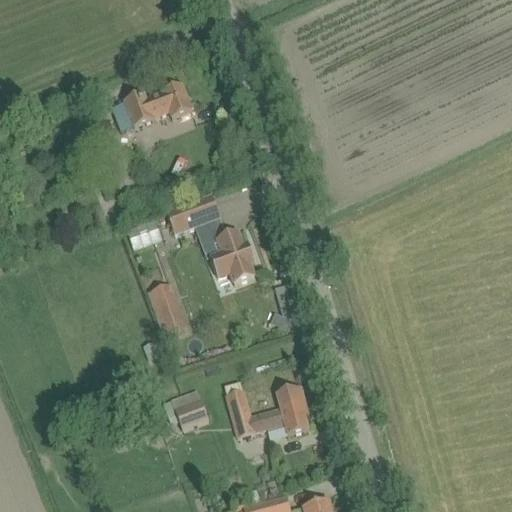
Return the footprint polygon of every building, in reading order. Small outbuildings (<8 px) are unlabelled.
[(125,106),(112,111),(121,136),(134,131),(154,124),(154,122),(170,116),(172,122),(192,115),(183,89),(163,96),(163,98),(147,104),(145,98),(125,105),(125,106)] [(98,150),(102,161),(98,163),(102,174),(107,173),(116,194),(135,187),(117,142),(98,150)] [(166,215),(175,240),(221,222),(212,198),(166,215)] [(218,244),(223,257),(211,262),(218,282),(231,277),(234,288),(255,281),(249,267),(253,265),(247,252),(244,253),(238,236),(227,240),(224,232),(211,237),(215,245),(218,244)] [(185,329),(171,288),(149,296),(163,336),(185,329)] [(154,347),(143,350),(148,365),(159,361),(154,347)] [(251,422),(244,395),(226,400),(238,442),(255,437),(255,436),(285,428),(288,440),(309,434),(302,408),(305,407),(301,391),(276,398),(281,413),(251,422)] [(166,415),(171,429),(179,426),(182,434),(209,423),(202,405),(175,415),(174,412),(166,415)] [(160,422),(147,427),(150,434),(163,430),(160,422)] [(250,511),(289,511),(287,501),(250,511)]
